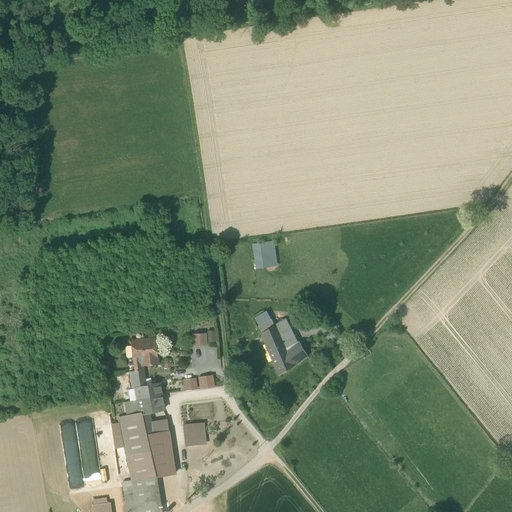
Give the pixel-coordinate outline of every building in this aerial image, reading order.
[(275,241),(252,244),(255,269),(278,265),(275,241)] [(259,326),(262,333),(272,327),(269,320),(259,326)] [(285,320),(276,325),(272,327),(262,333),(268,346),(270,352),(285,343),(279,329),(288,325),(285,320)] [(288,350),(296,345),(288,325),(279,329),(285,343),(288,350)] [(192,334),(193,347),(206,346),(205,333),(192,334)] [(132,357),(133,357),(141,357),(142,365),(157,364),(155,339),(130,340),(132,357)] [(270,352),(279,374),(288,369),(295,363),(288,350),(285,343),(270,352)] [(288,350),(295,363),(306,355),(299,343),(296,345),(288,350)] [(143,371),(142,365),(141,357),(133,357),(135,371),(129,371),(132,389),(134,388),(134,387),(145,385),(143,371)] [(199,377),(200,389),(213,387),(211,375),(199,377)] [(180,380),(183,391),(196,387),(193,376),(180,380)] [(159,382),(145,385),(134,387),(134,388),(136,400),(161,395),(159,382)] [(161,395),(136,400),(138,413),(138,414),(148,412),(163,409),(161,395)] [(133,414),(138,413),(136,400),(124,402),(126,415),(133,414)] [(138,413),(133,414),(144,468),(153,467),(172,464),(170,447),(171,447),(168,431),(153,434),(151,422),(148,412),(138,414),(138,413)] [(132,480),(154,476),(153,467),(144,468),(133,414),(126,415),(121,416),(119,417),(126,455),(132,480)] [(167,420),(151,422),(153,434),(168,431),(167,420)] [(183,425),(185,445),(205,443),(203,424),(183,425)] [(156,476),(154,476),(132,480),(136,511),(161,511),(160,506),(156,476)] [(127,511),(136,511),(132,480),(123,481),(127,511)] [(160,506),(161,511),(168,511),(176,508),(173,499),(160,506)]
